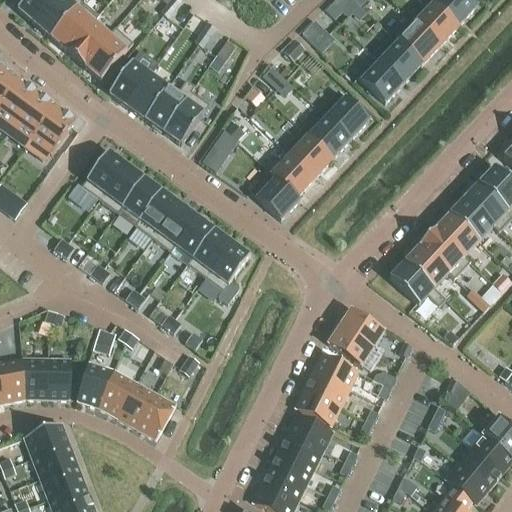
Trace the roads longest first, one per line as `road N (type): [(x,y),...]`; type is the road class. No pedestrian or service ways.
road 1 (residential): [(0,34),(24,60),(332,283)]
road 2 (residential): [(332,283),(511,93)]
road 3 (residential): [(217,500),(315,302),(332,283)]
road 4 (residential): [(0,421),(59,416),(106,429),(217,500)]
road 5 (residential): [(332,283),(511,412)]
